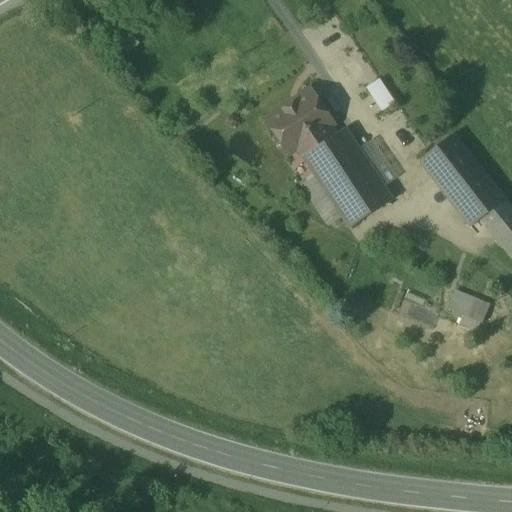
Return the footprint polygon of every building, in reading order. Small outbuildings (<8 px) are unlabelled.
[(400,76),(388,58),(348,84),(360,103),(361,103),(390,147),(430,121),(400,77),(400,76)] [(312,89),(267,119),(291,154),(299,148),(304,156),(337,135),(331,127),(336,124),(312,89)] [(394,200),(346,128),(337,135),(304,156),(315,173),(342,214),(352,229),(394,200)] [(508,200),(456,134),(421,161),(473,227),(482,220),(508,200)] [(342,214),(315,173),(301,182),(329,223),(342,214)] [(511,205),(508,200),(482,220),(511,257),(511,205)] [(490,305),(456,291),(450,309),(484,324),(490,305)]
